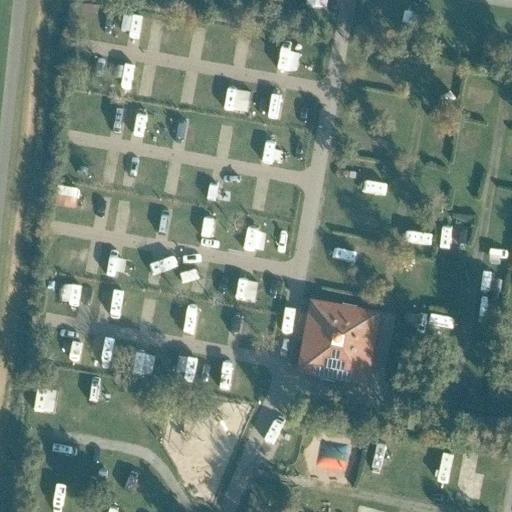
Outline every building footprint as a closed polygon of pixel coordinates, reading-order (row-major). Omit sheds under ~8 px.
[(404,3),(404,28),(417,28),(418,3),(404,3)] [(478,45),(482,22),(461,20),(458,42),(478,45)] [(436,96),(457,101),(461,84),(441,78),(436,96)] [(374,115),(398,117),(400,97),(376,95),(374,115)] [(212,122),(206,144),(228,149),(234,127),(212,122)] [(254,150),(277,156),(282,135),(259,130),(254,150)] [(450,161),(453,143),(436,139),(433,158),(450,161)] [(251,185),(275,191),(280,168),(256,163),(251,185)] [(161,190),(160,209),(177,209),(178,191),(161,190)] [(56,202),(50,224),(72,230),(77,208),(56,202)] [(347,206),(346,226),(374,227),(374,206),(347,206)] [(117,235),(120,210),(97,207),(94,232),(117,235)] [(256,226),(280,231),(283,211),(259,207),(256,226)] [(450,238),(468,241),(471,223),(453,220),(450,238)] [(234,256),(256,261),(261,238),(239,233),(234,256)] [(364,262),(364,242),(339,242),(339,262),(364,262)] [(488,272),(481,304),(500,309),(507,276),(488,272)] [(450,296),(461,299),(466,276),(454,274),(450,296)] [(118,308),(119,297),(101,295),(100,306),(118,308)] [(148,322),(151,300),(138,298),(135,320),(148,322)] [(377,318),(315,305),(302,372),(363,383),(377,318)] [(86,334),(82,361),(110,365),(114,339),(86,334)] [(69,399),(73,381),(53,378),(50,395),(69,399)] [(75,405),(96,413),(102,397),(81,389),(75,405)] [(112,398),(110,421),(132,423),(134,401),(112,398)] [(117,474),(115,493),(136,495),(138,477),(117,474)] [(66,510),(71,511),(86,511),(90,500),(71,495),(66,510)] [(375,511),(377,506),(356,501),(354,511),(375,511)]
